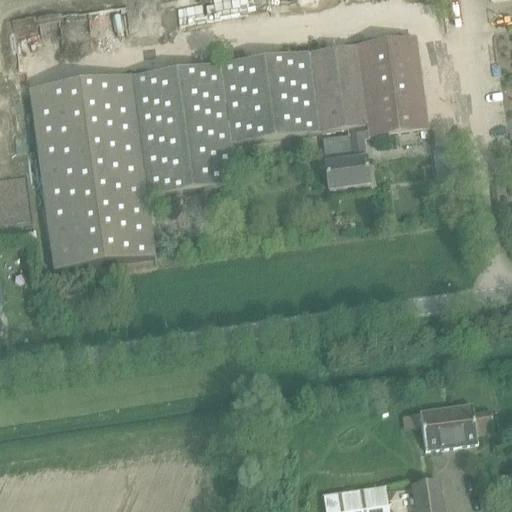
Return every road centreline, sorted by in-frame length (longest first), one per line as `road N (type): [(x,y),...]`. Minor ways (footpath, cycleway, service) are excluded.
road 1 (unclassified): [(511,292),(0,369)]
road 2 (track): [(499,294),(454,0)]
